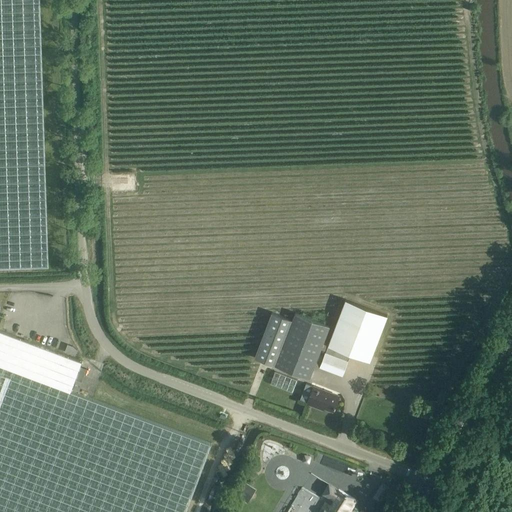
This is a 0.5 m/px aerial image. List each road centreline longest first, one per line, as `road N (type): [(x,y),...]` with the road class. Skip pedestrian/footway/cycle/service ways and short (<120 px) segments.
road 1 (unclassified): [(431,483),(119,346),(102,331),(76,266),(66,0)]
road 2 (secondary): [(431,483),(511,340)]
